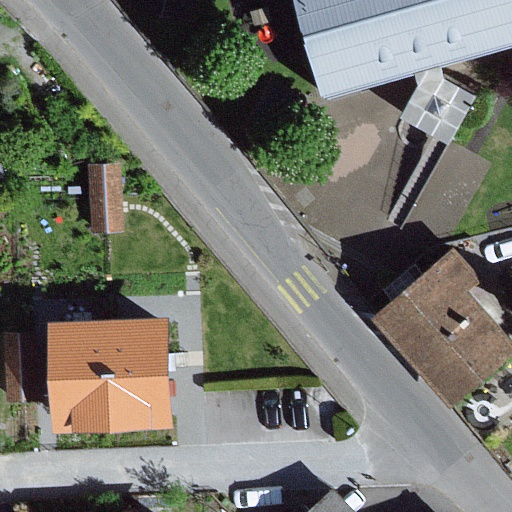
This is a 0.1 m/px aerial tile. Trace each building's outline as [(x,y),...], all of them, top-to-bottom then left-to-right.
[(511,0),(293,0),(322,102),(415,76),(441,69),(511,49),(511,0)] [(441,69),(415,76),(418,85),(400,119),(441,142),(448,146),(476,97),(444,80),(441,69)] [(121,164),(87,166),(91,235),(125,234),(121,164)] [(482,282),(454,250),(371,321),(450,414),(511,361),(511,344),(468,293),(482,282)] [(511,318),(511,275),(499,280),(511,319),(511,318)] [(171,322),(50,326),(53,433),(175,429),(171,322)] [(37,336),(3,337),(5,405),(39,404),(37,336)] [(356,511),(335,489),(309,511),(356,511)]
